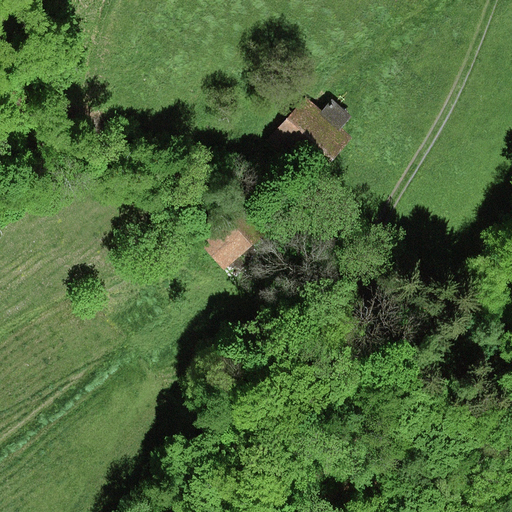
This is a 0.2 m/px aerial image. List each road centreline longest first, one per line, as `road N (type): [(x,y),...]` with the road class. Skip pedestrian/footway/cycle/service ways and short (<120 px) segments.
road 1 (track): [(0,168),(25,148),(55,142),(299,168),(338,197),(331,262),(364,283)]
road 2 (track): [(364,283),(147,511)]
road 3 (track): [(494,0),(460,83),(390,209),(364,283)]
